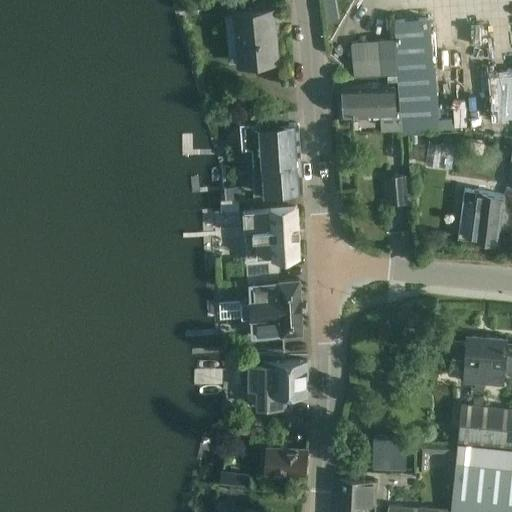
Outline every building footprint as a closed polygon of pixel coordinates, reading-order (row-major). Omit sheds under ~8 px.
[(270,63),(273,60),(278,59),(273,9),(232,12),(236,63),(259,61),(263,64),(270,63)] [(355,76),(398,72),(395,38),(352,42),(355,76)] [(490,119),(511,117),(511,68),(487,71),(490,119)] [(344,98),(340,101),(341,109),(345,112),(345,115),(380,112),(381,128),(402,126),(400,107),(395,108),(394,83),(381,84),(381,83),(343,85),(344,98)] [(451,117),(438,117),(439,128),(452,127),(451,117)] [(263,165),(300,163),(298,122),(260,125),(262,145),(253,145),(254,163),(263,162),(263,165)] [(453,160),(454,142),(436,141),(434,159),(453,160)] [(300,163),(263,165),(265,191),(302,189),(300,163)] [(385,203),(409,201),(407,173),(382,175),(385,203)] [(226,186),(224,186),(224,198),(227,198),(244,197),(244,193),(243,185),(236,186),(226,186)] [(497,242),(504,194),(464,189),(458,237),(497,242)] [(239,199),(221,200),(222,211),(239,210),(239,199)] [(270,207),(244,209),(245,229),(253,229),(254,237),(257,237),(258,255),(246,255),(247,280),(248,280),(253,279),(253,281),(279,280),(278,255),(298,254),(297,234),(300,234),(300,226),(297,226),(296,206),(270,207)] [(244,299),(219,300),(220,317),(245,316),(245,317),(250,317),(252,317),(255,317),(256,334),(282,333),(301,332),(298,279),(279,280),(253,281),(254,298),(249,299),(244,299)] [(455,339),(454,357),(467,358),(465,373),(465,382),(503,385),(504,371),(511,371),(511,341),(506,341),(507,337),(468,334),(468,340),(455,339)] [(308,394),(308,360),(270,360),(270,363),(248,363),(248,389),(260,389),(260,406),(283,406),(283,394),(308,394)] [(458,444),(511,449),(511,408),(462,404),(458,444)] [(242,414),(240,430),(270,433),(271,417),(242,414)] [(405,469),(406,437),(373,437),(372,469),(405,469)] [(419,443),(418,469),(427,469),(427,452),(454,452),(455,444),(419,443)] [(305,474),(307,448),(267,444),(265,471),(271,472),(270,476),(281,477),(281,472),(305,474)] [(511,511),(511,449),(458,444),(458,448),(456,461),(451,511),(511,511)] [(374,511),(377,480),(341,478),(338,511),(374,511)]
